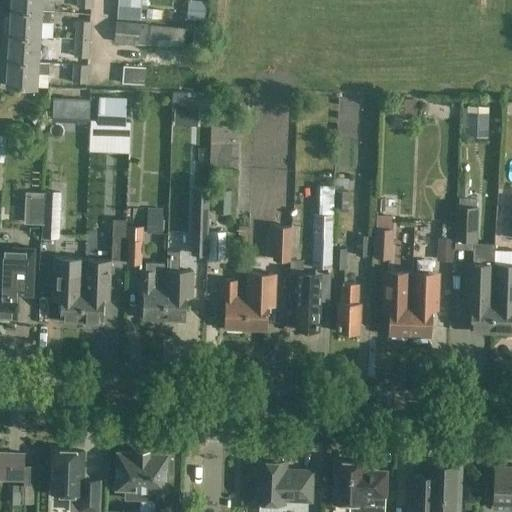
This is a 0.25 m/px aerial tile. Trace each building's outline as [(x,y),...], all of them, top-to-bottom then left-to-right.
[(10,0),(10,9),(42,11),(42,0),(10,0)] [(162,19),(162,7),(147,7),(148,20),(162,19)] [(42,11),(10,9),(9,34),(40,36),(41,21),(50,21),(51,11),(42,11)] [(89,39),(90,21),(77,20),(75,38),(89,39)] [(150,23),(141,22),(139,43),(184,47),(186,24),(150,21),(150,23)] [(120,22),(119,35),(138,37),(139,23),(120,22)] [(194,24),(192,47),(210,48),(212,25),(194,24)] [(39,61),(40,36),(9,34),(7,59),(39,61)] [(89,39),(75,38),(74,56),(87,57),(89,39)] [(49,73),(49,62),(39,61),(7,59),(6,85),(37,87),(38,72),(49,73)] [(86,83),(87,64),(74,63),(73,82),(86,83)] [(144,83),(145,67),(124,66),(123,82),(144,83)] [(170,88),(196,89),(197,81),(190,80),(190,77),(171,76),(170,88)] [(244,95),(244,96),(244,113),(255,113),(256,95),(244,95)] [(127,97),(99,96),(98,123),(125,124),(127,97)] [(179,101),(179,139),(198,139),(198,101),(179,101)] [(124,148),(124,125),(111,124),(111,148),(124,148)] [(21,143),(6,142),(6,157),(5,156),(4,163),(20,164),(21,143)] [(468,195),(469,171),(460,171),(459,195),(468,195)] [(347,177),(335,177),(334,205),(338,206),(338,211),(348,211),(349,190),(343,190),(343,186),(347,186),(347,177)] [(331,267),(333,185),(320,184),(319,213),(314,213),(313,266),(331,267)] [(206,255),(207,235),(209,190),(194,190),(192,235),(191,255),(206,255)] [(43,225),(59,226),(60,193),(45,192),(43,225)] [(210,198),(210,203),(210,213),(223,214),(223,198),(210,198)] [(456,239),(476,240),(477,207),(457,207),(456,239)] [(240,214),(239,234),(249,234),(250,215),(240,214)] [(112,236),(126,236),(126,218),(113,218),(112,236)] [(128,224),(127,262),(142,263),(143,225),(128,224)] [(275,224),(273,259),(290,260),(292,225),(275,224)] [(25,267),(37,268),(39,226),(28,226),(28,234),(16,233),(15,252),(25,252),(25,267)] [(394,228),(375,227),(374,256),(393,256),(394,228)] [(209,231),(208,258),(225,259),(226,232),(209,231)] [(371,234),(357,234),(356,255),(370,255),(371,234)] [(437,238),(436,261),(452,262),(453,239),(437,238)] [(347,247),(332,247),(332,267),(346,267),(347,247)] [(164,289),(166,289),(164,319),(186,320),(187,291),(191,291),(192,272),(179,272),(180,251),(168,250),(167,268),(165,268),(164,289)] [(7,252),(0,252),(0,318),(17,319),(18,286),(6,286),(7,252)] [(84,266),(84,259),(82,259),(68,259),(54,258),(53,300),(61,300),(60,321),(82,322),(84,266)] [(84,266),(82,322),(103,323),(105,293),(109,294),(110,259),(84,258),(84,266)] [(144,289),(143,318),(164,319),(166,289),(164,289),(165,268),(165,263),(146,262),(146,270),(140,270),(139,289),(144,289)] [(491,332),(495,264),(473,263),(472,283),(467,283),(466,303),(471,303),(470,331),(491,332)] [(511,265),(495,264),(491,332),(511,333),(511,265)] [(388,334),(410,335),(413,272),(386,270),(384,305),(390,305),(388,334)] [(437,307),(439,273),(413,272),(410,335),(431,336),(433,307),(437,307)] [(246,328),(247,298),(238,298),(238,279),(222,279),(221,299),(226,299),(224,327),(246,328)] [(247,298),(246,328),(267,329),(269,301),(273,301),(273,281),(256,280),(255,299),(247,298)] [(297,330),(317,331),(319,300),(317,300),(318,282),(301,281),(300,300),(298,300),(297,330)] [(338,332),(358,333),(360,302),(357,302),(358,283),(342,282),(341,301),(339,301),(338,332)] [(83,480),(84,451),(53,450),(52,493),(72,494),(71,510),(97,511),(98,480),(83,480)] [(117,452),(116,489),(140,490),(139,499),(156,500),(156,491),(166,491),(166,473),(172,474),(172,459),(167,459),(167,454),(148,453),(148,450),(136,450),(136,453),(117,452)] [(0,478),(24,479),(24,485),(13,484),(13,503),(34,503),(36,466),(25,465),(25,453),(0,451),(0,478)] [(311,501),(312,471),(286,469),(286,462),(275,461),(275,458),(262,458),(261,461),(258,460),(256,503),(284,504),(284,500),(311,501)] [(383,511),(386,478),(365,478),(366,462),(335,460),(334,503),(349,504),(348,511),(383,511)] [(458,511),(460,465),(456,465),(453,462),(445,461),(442,464),(428,464),(427,476),(410,475),(408,511),(458,511)] [(511,466),(496,466),(496,476),(487,476),(486,497),(495,498),(495,508),(511,508),(511,466)]
